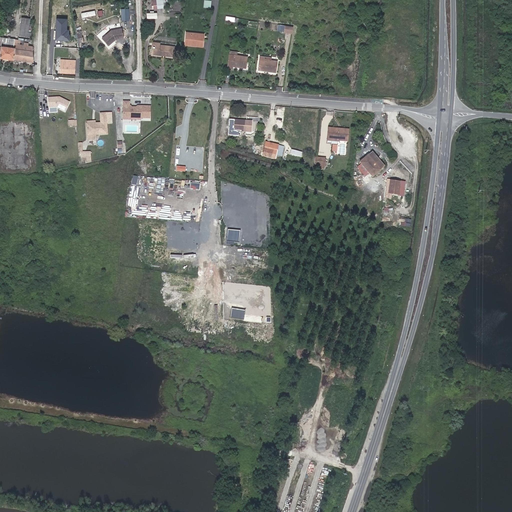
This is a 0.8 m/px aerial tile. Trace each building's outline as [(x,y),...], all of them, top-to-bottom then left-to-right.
[(164,0),(159,0),(148,1),(149,3),(150,3),(151,10),(163,9),(162,3),(165,2),(164,0)] [(69,30),(66,30),(67,18),(57,18),(56,39),(69,39),(69,30)] [(26,34),(28,20),(19,19),(17,33),(26,34)] [(123,37),(122,29),(111,31),(102,39),(108,45),(115,39),(123,37)] [(192,44),(202,45),(202,35),(184,33),(183,46),(192,47),(192,44)] [(0,47),(1,48),(0,53),(0,58),(13,60),(16,40),(0,37),(0,47)] [(13,60),(32,63),(32,51),(31,47),(27,46),(28,43),(24,43),(23,46),(21,46),(21,40),(16,40),(13,60)] [(158,45),(151,44),(151,48),(152,48),(151,55),(162,56),(162,58),(170,58),(171,49),(157,48),(158,45)] [(247,57),(234,56),(227,55),(225,69),(232,70),(232,66),(245,68),(247,57)] [(260,57),(258,70),(275,73),(276,62),(264,60),(265,58),(260,57)] [(72,73),(73,61),(56,60),(55,72),(72,73)] [(69,102),(59,97),(48,98),(49,108),(57,107),(65,111),(69,102)] [(128,102),(123,102),(123,115),(130,115),(130,120),(150,120),(150,103),(138,103),(137,107),(130,107),(128,107),(128,106),(128,102)] [(106,113),(100,113),(101,123),(96,123),(86,124),(87,135),(96,135),(107,134),(106,113)] [(253,121),(236,120),(231,120),(231,130),(252,132),(253,121)] [(349,142),(350,130),(330,128),(329,140),(334,141),(334,142),(340,142),(340,141),(349,142)] [(283,146),(267,142),(265,153),(277,156),(277,159),(280,160),(283,146)] [(386,166),(385,164),(374,151),(360,162),(372,177),(386,166)] [(324,166),(326,167),(327,159),(317,158),(316,166),(324,166)] [(400,195),(401,181),(389,180),(387,194),(400,195)] [(228,243),(235,244),(235,241),(240,241),(240,229),(228,229),(228,243)]
